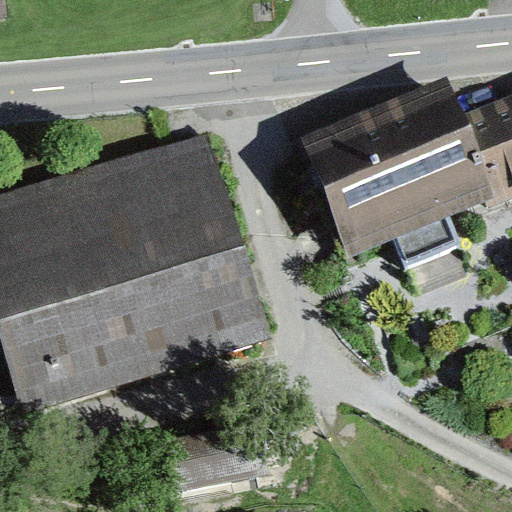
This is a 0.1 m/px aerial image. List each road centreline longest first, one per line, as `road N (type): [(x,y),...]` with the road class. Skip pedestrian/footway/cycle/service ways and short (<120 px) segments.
road 1 (track): [(511,468),(385,406),(325,358),(285,281),(247,70)]
road 2 (tertiary): [(0,92),(511,42)]
